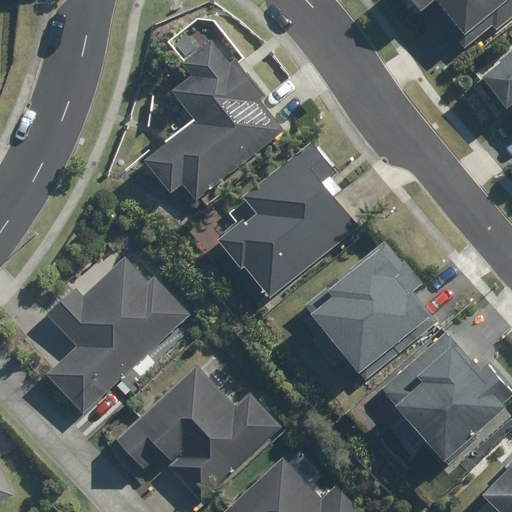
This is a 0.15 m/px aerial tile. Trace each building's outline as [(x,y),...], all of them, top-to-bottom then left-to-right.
[(511,0),(411,0),(424,13),(434,4),(472,45),(491,27),(498,35),(511,22),(511,0)] [(230,64),(211,40),(179,65),(189,77),(172,91),(195,120),(145,159),(173,194),(183,186),(195,200),(283,131),(258,99),(264,94),(236,59),(230,64)] [(511,106),(511,53),(482,78),(507,110),(511,106)] [(269,301),(272,298),(358,228),(321,183),(338,169),(314,139),(228,209),(237,219),(216,236),(269,301)] [(385,241),(305,305),(365,381),(439,323),(412,289),(426,278),(408,256),(402,261),(385,241)] [(44,377),(84,419),(193,316),(154,274),(147,280),(125,257),(85,295),(76,286),(48,312),(78,344),(44,377)] [(484,373),(446,331),(382,388),(448,461),(511,403),(511,387),(492,365),(484,373)] [(203,501),(280,431),(245,393),(234,404),(197,364),(114,441),(152,482),(171,465),(203,501)] [(0,502),(16,496),(0,454),(0,502)] [(285,457),(224,511),(364,511),(338,483),(322,498),(285,457)] [(511,511),(511,465),(482,494),(499,511),(511,511)]
